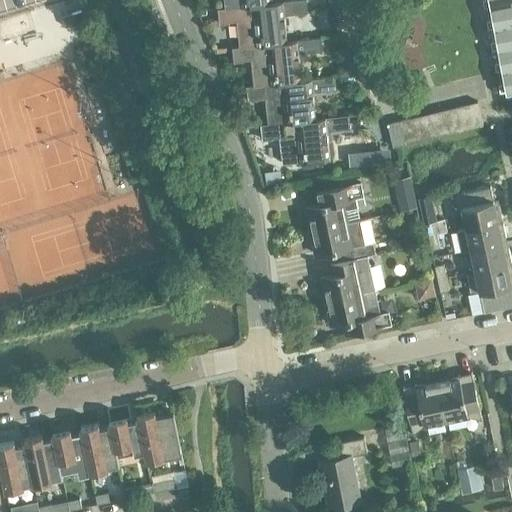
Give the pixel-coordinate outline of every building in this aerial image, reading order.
[(298,0),(274,3),(227,8),(219,9),(221,24),(231,23),(231,22),(238,22),(241,47),(288,41),(286,16),(309,13),(307,0),(298,0)] [(225,0),(227,8),(274,3),(273,0),(225,0)] [(493,18),(488,19),(489,27),(495,26),(511,22),(511,2),(491,6),(493,18)] [(511,43),(511,22),(495,26),(497,39),(492,40),(493,48),(498,46),(511,43)] [(252,60),(255,85),(303,80),(300,54),(324,52),(322,38),(288,41),(241,47),(234,47),(235,63),(245,62),(245,61),(252,60)] [(502,67),(511,64),(511,43),(498,46),(501,60),(496,61),(497,68),(502,67)] [(511,91),(511,64),(502,67),(506,84),(500,85),(502,93),(507,92),(511,91)] [(303,80),(255,85),(247,86),(249,102),(259,100),(267,99),(269,124),(317,118),(314,93),(337,90),(336,76),(303,80)] [(478,102),(467,105),(473,129),(484,126),(478,102)] [(462,131),(473,129),(467,105),(456,107),(462,131)] [(456,107),(444,110),(450,134),(462,131),(456,107)] [(450,134),(444,110),(433,113),(439,137),(450,134)] [(433,113),(422,116),(428,140),(439,137),(433,113)] [(350,115),(317,118),(269,124),(262,125),(264,140),(273,139),(273,138),(281,137),(284,164),(331,159),(328,132),(351,129),(350,115)] [(428,140),(422,116),(411,118),(417,142),(428,140)] [(411,118),(399,121),(405,145),(417,142),(411,118)] [(394,148),(405,145),(399,121),(388,124),(394,148)] [(416,206),(410,177),(395,181),(401,209),(416,206)] [(319,205),(306,208),(311,231),(350,223),(350,221),(347,210),(359,208),(357,198),(365,196),(362,182),(329,190),(316,192),(319,205)] [(500,204),(496,205),(491,185),(455,193),(458,207),(463,206),(467,227),(504,219),(500,204)] [(435,221),(430,197),(422,199),(426,222),(435,221)] [(341,249),(344,261),(368,256),(368,254),(376,253),(368,219),(350,223),(311,231),(316,255),(341,249)] [(472,248),(472,249),(504,242),(502,235),(507,234),(504,219),(467,227),(458,229),(462,250),(472,248)] [(426,222),(429,235),(438,233),(435,221),(426,222)] [(441,246),(438,233),(429,235),(432,248),(441,246)] [(505,247),(504,242),(472,249),(476,269),(511,261),(511,258),(509,246),(505,247)] [(334,275),(321,278),(326,302),(376,291),(371,267),(368,256),(344,261),(332,264),(334,275)] [(511,277),(511,261),(476,269),(485,310),(511,304),(511,281),(511,277)] [(435,264),(438,277),(447,275),(444,262),(435,264)] [(450,288),(447,275),(438,277),(441,290),(450,288)] [(437,296),(433,279),(416,282),(420,299),(437,296)] [(381,312),(379,304),(376,291),(326,302),(332,325),(344,323),(346,334),(359,331),(392,324),(392,323),(389,310),(381,312)] [(459,377),(439,382),(447,419),(469,415),(481,418),(483,417),(473,370),(458,374),(459,377)] [(425,424),(447,419),(439,382),(418,386),(417,382),(403,386),(413,433),(415,432),(425,424)] [(155,410),(138,414),(139,419),(146,451),(148,461),(183,453),(174,411),(156,415),(155,410)] [(127,416),(110,420),(111,425),(118,457),(146,451),(139,419),(128,421),(127,416)] [(99,422),(82,426),(83,431),(89,463),(91,472),(91,473),(109,469),(108,466),(119,464),(118,457),(111,425),(100,427),(99,422)] [(414,463),(406,425),(386,429),(393,467),(414,463)] [(71,428),(54,432),(55,437),(62,471),(78,467),(80,474),(91,472),(89,463),(83,431),(72,433),(71,428)] [(43,434),(25,438),(26,442),(35,482),(35,484),(53,481),(52,478),(63,476),(62,471),(55,437),(49,438),(44,439),(43,434)] [(335,457),(318,460),(327,507),(360,501),(351,454),(367,451),(364,437),(333,443),(335,457)] [(14,440),(0,443),(0,456),(5,481),(7,490),(24,487),(24,484),(35,482),(26,442),(15,445),(14,440)] [(413,456),(421,455),(418,441),(410,442),(413,456)] [(477,467),(458,471),(462,491),(481,487),(477,467)] [(500,475),(492,477),(494,489),(502,487),(500,475)] [(175,477),(152,482),(154,491),(177,486),(175,477)] [(137,485),(124,488),(126,497),(139,495),(137,485)] [(108,491),(96,494),(98,503),(110,500),(108,491)] [(80,497),(68,500),(70,509),(82,506),(80,497)] [(53,511),(52,503),(39,506),(40,511),(53,511)]
